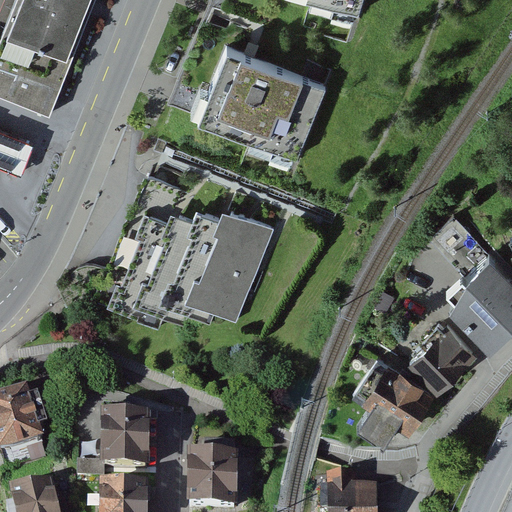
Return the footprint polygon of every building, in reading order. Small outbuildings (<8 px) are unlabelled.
[(13,0),(0,33),(0,94),(49,114),(95,0),(13,0)] [(316,0),(358,12),(361,0),(316,0)] [(227,46),(198,117),(297,157),(326,86),(250,55),(227,46)] [(49,114),(0,94),(0,196),(13,202),(49,114)] [(193,220),(188,233),(196,236),(168,306),(189,314),(210,322),(215,311),(185,299),(195,276),(204,280),(228,221),(224,220),(197,209),(193,220)] [(185,299),(215,311),(236,320),(274,227),(232,211),(228,221),(204,280),(195,276),(185,299)] [(117,311),(158,327),(163,316),(134,304),(143,281),(152,285),(176,226),(172,225),(145,213),(135,237),(145,241),(117,311)] [(163,316),(184,325),(189,314),(168,306),(196,236),(188,233),(193,220),(180,215),(176,226),(152,285),(143,281),(134,304),(163,316)] [(471,283),(450,303),(486,342),(511,318),(511,297),(508,293),(511,289),(511,277),(489,253),(465,276),(471,283)] [(427,344),(410,361),(420,371),(419,372),(435,389),(473,353),(447,326),(444,329),(439,324),(433,329),(432,327),(421,337),(427,344)] [(370,405),(357,425),(383,442),(397,422),(407,429),(430,394),(407,378),(410,375),(402,370),(399,374),(376,358),(353,393),(370,405)] [(35,389),(0,400),(0,433),(7,456),(52,442),(35,389)] [(128,411),(104,411),(103,462),(78,462),(78,475),(103,476),(103,466),(147,467),(147,418),(128,418),(128,411)] [(204,458),(191,458),(190,507),(234,507),(235,444),(205,444),(204,458)] [(431,498),(453,510),(472,474),(450,462),(431,498)] [(353,473),(324,474),(325,511),(374,511),(374,483),(353,483),(353,473)] [(66,511),(59,482),(18,492),(22,511),(66,511)] [(144,511),(145,488),(103,487),(102,511),(144,511)]
